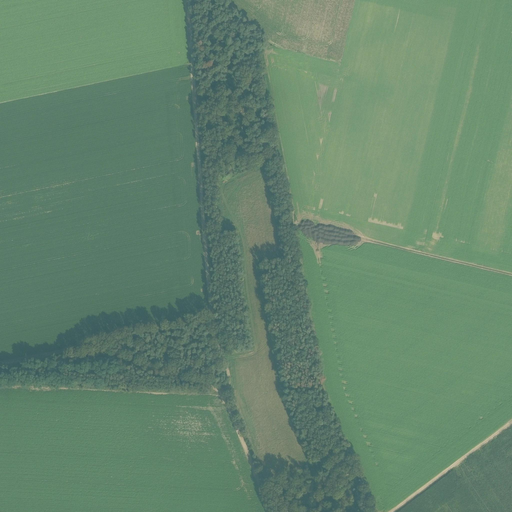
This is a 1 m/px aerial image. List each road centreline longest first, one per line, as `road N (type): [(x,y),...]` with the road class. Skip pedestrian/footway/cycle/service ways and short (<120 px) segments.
road 1 (track): [(187,0),(209,296),(229,379),(223,392)]
road 2 (track): [(223,392),(87,348),(0,364)]
road 3 (track): [(511,275),(308,224)]
road 4 (track): [(393,511),(511,423)]
road 5 (track): [(223,392),(271,511)]
